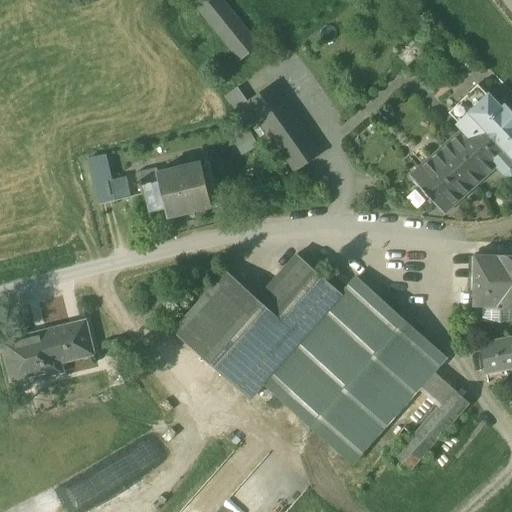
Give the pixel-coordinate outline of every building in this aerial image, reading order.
[(245,30),(220,0),(192,0),(228,44),(245,30)] [(258,47),(245,30),(228,44),(241,60),(258,47)] [(321,154),(272,84),(247,101),(297,171),(321,154)] [(488,94),(478,84),(450,112),(459,122),(458,123),(463,129),(409,175),(445,214),(497,167),(503,174),(511,177),(511,111),(505,104),(502,107),(489,93),(488,94)] [(106,155),(89,159),(95,185),(111,182),(111,181),(106,155)] [(158,172),(157,173),(165,209),(167,217),(212,206),(201,162),(158,172)] [(157,169),(138,174),(147,213),(165,209),(157,173),(158,172),(157,169)] [(125,178),(111,181),(111,182),(95,185),(100,205),(130,198),(125,178)] [(258,299),(205,359),(250,399),(264,384),(263,383),(342,295),(297,255),(258,299)] [(511,255),(498,255),(498,256),(475,255),(474,306),(483,306),(497,306),(497,307),(511,307),(511,255)] [(227,271),(174,331),(205,359),(258,299),(227,271)] [(446,357),(357,278),(342,295),(263,383),(264,384),(351,463),(446,357)] [(511,307),(497,307),(497,306),(483,306),(483,318),(500,323),(511,320),(511,307)] [(20,337),(2,342),(12,382),(61,370),(58,360),(92,352),(84,321),(47,330),(47,331),(20,338),(20,337)] [(511,338),(481,344),(489,389),(511,384),(511,338)] [(454,390),(395,456),(411,470),(470,404),(454,390)] [(218,511),(261,451),(240,437),(188,511),(218,511)] [(75,511),(96,511),(109,505),(94,479),(66,494),(75,511)]
